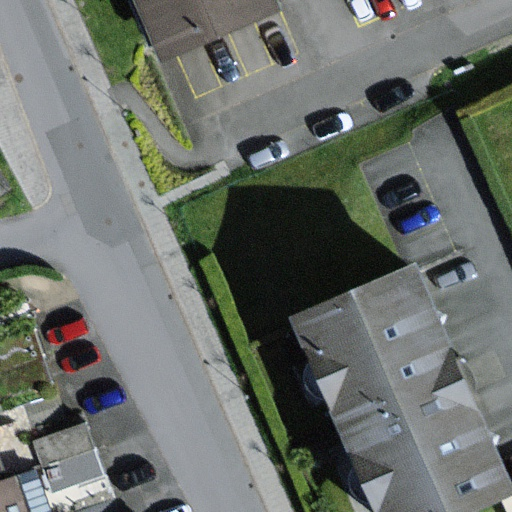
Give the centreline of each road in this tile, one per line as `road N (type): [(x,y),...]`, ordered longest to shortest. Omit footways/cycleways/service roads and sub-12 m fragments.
road 1 (residential): [(230,511),(88,212)]
road 2 (residential): [(511,3),(213,132)]
road 3 (residential): [(88,212),(7,0)]
